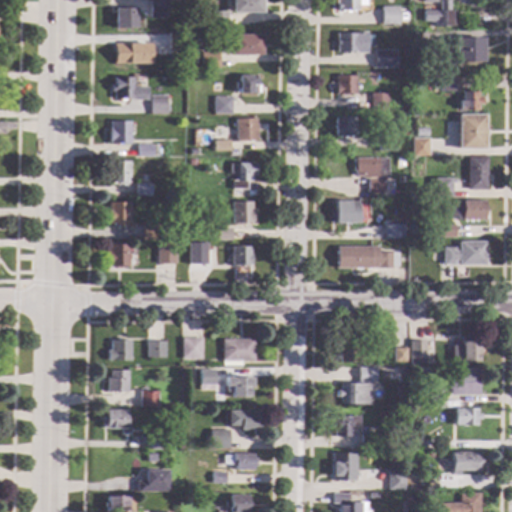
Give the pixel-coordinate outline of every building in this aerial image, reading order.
[(165,0),(165,19),(147,19),(146,0),(165,0)] [(260,0),(260,14),(230,13),(230,0),(260,0)] [(365,0),(365,6),(356,6),(356,11),(334,11),(334,0),(365,0)] [(448,0),(448,11),(452,11),(452,27),(432,27),(432,23),(421,23),(422,11),(438,11),(438,0),(448,0)] [(396,25),(380,25),(380,8),(397,8),(396,25)] [(133,28),(113,28),(113,9),(133,9),(133,28)] [(226,29),(208,29),(208,12),(226,12),(226,29)] [(365,53),(335,53),(335,34),(354,35),(354,33),(365,33),(365,53)] [(183,50),(167,50),(167,34),(183,34),(183,50)] [(259,55),(229,55),(229,46),(226,46),(226,38),(229,38),(229,35),(259,36),(259,55)] [(480,62),(452,62),(453,39),(481,39),(480,62)] [(148,64),(112,64),(112,45),(148,45),(148,64)] [(394,68),(373,68),(373,51),(395,51),(394,68)] [(217,69),(199,69),(199,54),(217,54),(217,69)] [(254,86),(258,86),(258,94),(237,93),(237,76),(254,76),(254,86)] [(354,95),(334,94),(335,77),(354,77),(354,95)] [(452,93),(437,92),(437,77),(452,77),(452,93)] [(131,88),(145,88),(145,100),(112,100),(112,92),(110,92),(110,86),(112,86),(113,78),(131,78),(131,88)] [(475,97),(480,98),(480,105),(476,105),(476,111),(456,110),(456,102),(459,102),(459,91),(475,91),(475,97)] [(385,111),(369,111),(370,94),(386,95),(385,111)] [(165,114),(148,114),(148,96),(165,96),(165,114)] [(230,115),(212,115),(213,97),(230,98),(230,115)] [(482,150),(455,150),(455,116),(483,116),(482,150)] [(354,136),(334,136),(334,119),(354,119),(354,136)] [(256,140),(233,140),(234,120),(257,120),(256,140)] [(129,143),(109,143),(109,142),(107,142),(107,129),(109,129),(109,122),(129,122),(129,143)] [(426,138),(414,138),(414,128),(426,128),(426,138)] [(395,151),(376,151),(376,136),(395,136),(395,151)] [(427,156),(410,156),(410,139),(427,140),(427,156)] [(228,152),(212,152),(213,141),(228,142),(228,152)] [(151,158),(136,157),(136,145),(151,146),(151,158)] [(404,159),(403,168),(395,168),(396,158),(404,159)] [(485,190),(465,190),(465,158),(485,158),(485,190)] [(386,180),(383,180),(383,193),(366,193),(366,179),(362,179),(362,177),(353,177),(353,159),(386,159),(386,180)] [(128,183),(108,183),(108,162),(128,162),(128,183)] [(254,177),(250,177),(250,182),(244,182),(244,190),(230,190),(230,181),(236,181),(236,164),(254,164),(254,177)] [(450,179),(450,198),(432,197),(432,178),(450,179)] [(150,197),(135,196),(135,185),(150,185),(150,197)] [(483,221),(455,221),(455,217),(448,217),(448,201),(484,201),(483,221)] [(357,223),(333,223),(333,202),(357,202),(357,223)] [(127,225),(108,225),(108,203),(128,203),(127,225)] [(251,224),(230,223),(230,203),(251,203),(251,224)] [(402,240),(384,240),(385,226),(402,226),(402,240)] [(454,238),(437,238),(437,226),(454,226),(454,238)] [(157,240),(141,240),(141,227),(157,228),(157,240)] [(230,241),(216,241),(216,229),(230,229),(230,241)] [(202,263),(189,263),(190,243),(203,243),(202,263)] [(483,265),(457,265),(457,261),(454,261),(453,266),(441,266),(442,249),(454,249),(454,252),(457,252),(457,243),(483,243),(483,265)] [(174,265),(155,264),(156,245),(174,245),(174,265)] [(127,267),(125,267),(125,268),(115,268),(115,267),(107,267),(107,266),(106,266),(107,246),(127,246),(127,267)] [(249,266),(230,266),(230,248),(249,248),(249,266)] [(377,253),(397,253),(397,268),(391,268),(391,269),(336,268),(336,248),(378,248),(377,253)] [(200,340),(200,359),(180,359),(180,339),(200,340)] [(252,361),(239,361),(239,367),(220,366),(220,341),(252,341),(252,361)] [(476,348),(482,348),(482,356),(477,356),(477,364),(451,363),(451,346),(459,346),(459,341),(476,341),(476,348)] [(128,361),(106,361),(106,351),(110,351),(110,342),(128,342),(128,361)] [(163,358),(145,358),(145,342),(161,342),(164,342),(163,358)] [(424,363),(408,363),(408,342),(424,342),(424,363)] [(360,363),(338,363),(339,358),(336,358),(336,351),(338,351),(338,346),(360,346),(360,363)] [(404,363),(392,362),(392,349),(405,349),(404,363)] [(373,382),(356,382),(356,368),(374,369),(373,382)] [(478,396),(449,396),(449,376),(453,376),(453,370),(478,370),(478,396)] [(213,385),(206,385),(206,388),(197,388),(197,371),(213,371),(213,385)] [(126,393),(105,393),(105,379),(108,379),(109,372),(126,372),(126,393)] [(252,389),(249,389),(248,398),(231,398),(231,387),(224,387),(224,378),(252,379),(252,389)] [(364,404),(338,404),(338,384),(365,385),(364,404)] [(440,408),(417,408),(417,388),(440,388),(440,408)] [(156,407),(138,407),(139,392),(156,392),(156,407)] [(475,414),(479,414),(479,420),(475,420),(475,426),(453,426),(453,409),(475,409),(475,414)] [(125,429),(128,429),(128,434),(120,434),(120,430),(100,429),(101,418),(104,418),(104,411),(126,412),(125,429)] [(257,431),(234,431),(234,426),(225,426),(226,412),(257,413),(257,431)] [(357,431),(356,431),(356,438),(332,437),(333,418),(358,418),(357,431)] [(226,449),(208,449),(208,431),(227,431),(226,449)] [(374,449),(359,448),(360,434),(374,434),(374,449)] [(166,450),(149,450),(150,435),(166,436),(166,450)] [(476,471),(457,471),(457,475),(449,474),(449,468),(446,468),(446,462),(449,462),(449,453),(476,453),(476,471)] [(156,454),(156,463),(147,463),(147,454),(156,454)] [(251,471),(232,471),(232,467),(222,466),(222,456),(231,456),(231,454),(251,455),(251,471)] [(352,482),(331,481),(331,454),(352,454),(352,482)] [(168,491),(135,491),(136,481),(144,482),(144,471),(168,471),(168,491)] [(403,491),(386,490),(386,472),(403,473),(403,491)] [(224,485),(210,484),(210,473),(224,474),(224,485)] [(346,504),(358,504),(358,511),(368,511),(336,511),(336,506),(330,506),(331,494),(347,494),(346,504)] [(478,511),(437,511),(438,504),(457,505),(457,494),(478,494),(478,511)] [(132,511),(106,511),(107,497),(132,497),(132,511)] [(246,511),(228,511),(228,508),(224,508),(224,503),(229,503),(229,497),(246,497),(246,511)]
